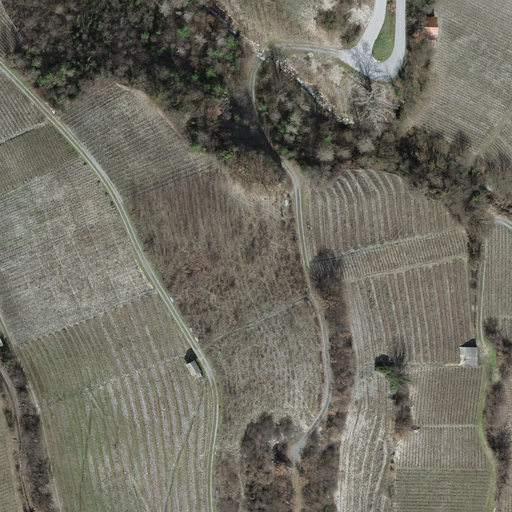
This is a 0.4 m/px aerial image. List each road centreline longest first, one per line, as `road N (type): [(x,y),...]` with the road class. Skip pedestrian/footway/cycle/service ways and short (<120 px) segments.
road 1 (track): [(373,60),(279,47),(261,56),(254,73),(257,120),(306,193),(338,372),(332,417),(302,453)]
road 2 (track): [(0,63),(90,157),(211,363),(222,412),(216,511)]
road 3 (track): [(0,313),(41,411),(64,511)]
road 4 (unclassified): [(387,0),(373,46),(373,60),(386,72),(404,59),(410,0)]
